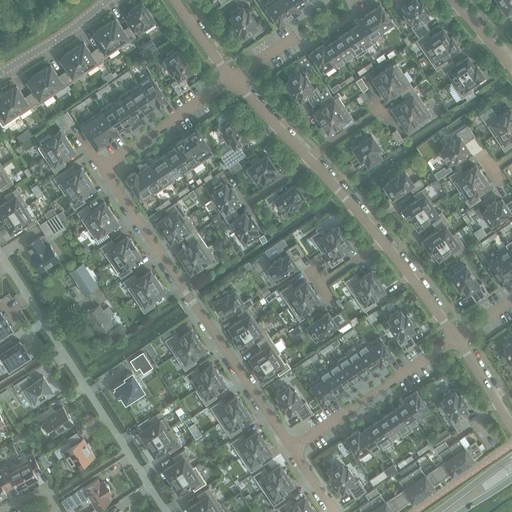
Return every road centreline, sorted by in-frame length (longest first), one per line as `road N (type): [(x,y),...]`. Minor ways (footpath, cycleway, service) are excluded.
road 1 (residential): [(233,82),(341,194),(457,340)]
road 2 (residential): [(104,169),(293,450)]
road 3 (residential): [(0,252),(166,511)]
road 4 (residential): [(233,82),(104,169)]
road 5 (residential): [(107,0),(0,73)]
